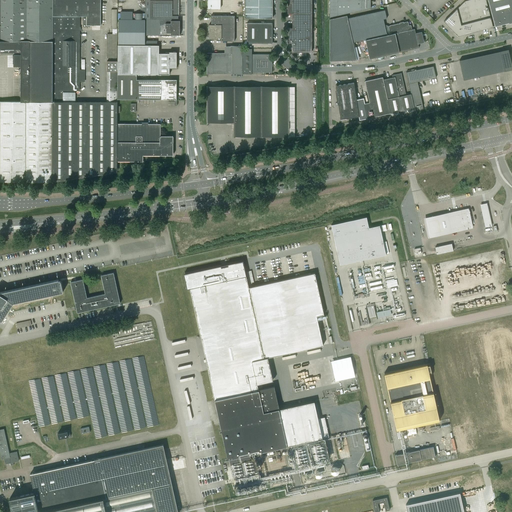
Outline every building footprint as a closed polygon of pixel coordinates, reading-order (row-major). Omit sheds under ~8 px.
[(0,0),(0,48),(0,49),(0,53),(21,53),(21,55),(13,55),(13,67),(21,67),(21,101),(0,101),(0,181),(26,182),(52,182),(64,180),(84,177),(93,176),(115,173),(117,173),(117,172),(117,138),(117,113),(117,106),(117,102),(107,102),(85,102),(64,102),(64,91),(70,91),(70,95),(75,95),(75,91),(79,91),(79,81),(81,81),(81,76),(79,76),(79,16),(86,16),(86,18),(83,18),(83,27),(88,27),(88,25),(101,25),(100,0),(0,0)] [(154,0),(155,0),(150,0),(150,19),(178,20),(178,16),(179,16),(178,0),(154,0)] [(220,0),(207,0),(208,9),(220,9),(220,0)] [(244,0),(244,18),(272,18),(272,0),(244,0)] [(292,19),(312,19),(311,0),(287,0),(287,14),(292,14),(292,19)] [(329,0),(329,17),(370,8),(370,0),(329,0)] [(465,1),(444,21),(458,36),(463,35),(463,34),(493,27),(485,0),(468,0),(465,1)] [(509,24),(511,23),(511,0),(487,0),(495,27),(509,23),(509,24)] [(330,48),(354,42),(365,40),(390,35),(388,26),(385,25),(385,26),(383,19),(387,19),(385,10),(347,18),(347,16),(330,19),(330,48)] [(209,25),(209,39),(221,39),(221,41),(234,41),(235,20),(235,16),(215,16),(211,16),(211,18),(211,25),(209,25)] [(312,52),(312,47),(312,19),(292,19),(292,28),(287,28),(287,43),(292,43),(292,52),(312,52)] [(180,21),(178,21),(171,20),(171,23),(160,23),(160,35),(180,36),(180,23),(180,21)] [(412,30),(411,25),(409,26),(408,22),(388,26),(390,35),(412,30)] [(247,43),(272,43),(272,23),(247,23),(247,43)] [(412,30),(390,35),(365,40),(369,59),(419,48),(414,29),(412,30)] [(117,58),(117,34),(107,34),(107,58),(117,58)] [(354,42),(330,48),(330,61),(357,60),(354,47),(355,47),(354,42)] [(118,45),(117,74),(137,74),(159,74),(159,75),(169,75),(169,68),(176,69),(176,57),(177,52),(169,52),(169,54),(159,53),(159,45),(118,45)] [(230,46),(230,53),(207,53),(207,74),(242,74),(242,46),(230,46)] [(272,54),(271,54),(252,54),(252,49),(243,49),(242,74),(252,74),(252,73),(272,73),(272,54)] [(459,60),(464,80),(504,71),(511,69),(511,67),(508,49),(500,51),(459,60)] [(107,74),(107,102),(117,102),(117,74),(117,64),(117,61),(107,61),(107,64),(107,72),(107,74)] [(414,70),(406,72),(409,84),(409,85),(411,94),(414,108),(423,106),(417,82),(436,78),(433,66),(416,70),(416,69),(414,70)] [(392,78),(383,80),(391,113),(402,111),(414,108),(411,94),(406,95),(401,73),(392,75),(392,78)] [(117,74),(117,99),(176,100),(176,80),(136,79),(137,74),(117,74)] [(362,98),(356,100),(359,117),(359,120),(367,118),(391,113),(383,80),(382,77),(365,81),(369,102),(363,104),(362,98)] [(347,84),(335,85),(340,119),(359,117),(356,100),(354,83),(347,84)] [(288,87),(207,87),(207,122),(217,122),(217,124),(222,124),(222,122),(234,122),(234,136),(288,137),(288,87)] [(174,142),(173,142),(173,136),(160,136),(160,124),(148,124),(142,124),(118,124),(118,142),(118,161),(143,161),(143,155),(173,155),(173,144),(174,144),(174,142)] [(469,208),(446,213),(424,218),(428,238),(473,228),(469,208)] [(386,255),(379,225),(369,228),(368,223),(366,217),(331,225),(340,265),(386,255)] [(435,248),(437,254),(453,251),(453,249),(452,244),(451,244),(435,247),(435,248)] [(221,265),(184,274),(187,289),(190,288),(209,375),(215,400),(228,459),(229,459),(230,465),(249,460),(248,455),(287,446),(329,437),(324,417),(318,419),(314,401),(279,409),(274,387),(258,390),(257,384),(273,381),(268,357),(323,345),(317,316),(324,314),(323,312),(315,273),(249,288),(246,276),(243,261),(228,264),(228,266),(221,267),(221,266),(221,265)] [(70,282),(76,306),(74,307),(74,308),(75,310),(76,310),(77,313),(120,303),(113,273),(101,275),(105,294),(87,298),(83,279),(70,282)] [(63,292),(60,279),(0,292),(0,320),(2,321),(14,303),(63,292)] [(431,373),(429,363),(394,371),(394,372),(390,373),(390,372),(384,373),(397,430),(439,421),(429,373),(431,373)] [(9,454),(4,429),(0,429),(0,454),(1,459),(4,459),(5,464),(18,461),(17,452),(9,454)] [(34,493),(10,498),(12,509),(12,511),(177,511),(163,444),(145,448),(54,468),(30,474),(34,493)] [(395,455),(397,465),(435,457),(433,446),(419,449),(419,450),(395,455)] [(405,504),(407,511),(463,511),(460,493),(405,504)] [(375,511),(379,511),(377,504),(384,502),(385,511),(389,510),(387,498),(373,500),(375,511)]
